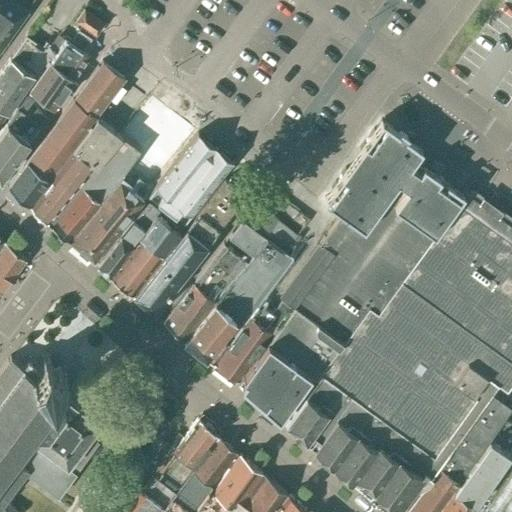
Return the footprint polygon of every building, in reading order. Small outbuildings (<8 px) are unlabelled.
[(0,0),(0,48),(28,10),(13,0),(0,0)] [(459,29),(484,0),(457,0),(444,16),(459,29)] [(142,27),(149,9),(138,5),(131,23),(142,27)] [(103,22),(84,9),(76,20),(95,34),(103,22)] [(401,43),(416,33),(405,18),(391,28),(401,43)] [(28,88),(45,101),(52,106),(70,81),(68,76),(85,51),(82,49),(91,37),(78,28),(70,40),(64,37),(49,59),(48,58),(28,88)] [(448,67),(464,36),(449,28),(432,59),(448,67)] [(34,72),(54,48),(56,47),(45,39),(41,44),(26,34),(10,55),(0,69),(0,119),(6,111),(7,111),(34,72)] [(245,50),(258,54),(262,43),(248,39),(245,50)] [(40,142),(7,184),(28,203),(57,167),(110,95),(125,74),(103,58),(87,78),(40,142)] [(345,105),(370,91),(359,72),(334,86),(345,105)] [(303,113),(307,89),(289,85),(284,109),(303,113)] [(314,128),(326,136),(345,106),(333,98),(314,128)] [(0,175),(40,124),(51,108),(52,106),(45,101),(41,108),(30,100),(23,111),(17,106),(0,128),(0,175)] [(255,125),(276,138),(283,127),(262,114),(255,125)] [(29,204),(46,220),(79,183),(83,178),(119,137),(121,135),(97,116),(29,204)] [(293,139),(308,157),(323,144),(307,126),(293,139)] [(446,194),(453,185),(373,127),(326,192),(345,206),(364,220),(401,169),(410,176),(396,195),(438,227),(457,202),(446,194)] [(233,159),(198,131),(148,195),(183,222),(233,159)] [(131,146),(119,137),(83,178),(105,195),(116,181),(107,174),(131,146)] [(155,152),(144,143),(125,168),(137,177),(155,152)] [(293,305),(238,381),(241,384),(278,417),(309,374),(316,379),(368,306),(375,311),(438,227),(396,195),(410,176),(401,169),(364,220),(345,206),(281,296),(293,305)] [(224,178),(207,200),(133,294),(153,311),(245,194),(224,178)] [(118,182),(116,181),(105,195),(106,196),(70,241),(93,260),(143,199),(119,180),(118,182)] [(100,201),(79,183),(46,220),(69,240),(100,201)] [(96,262),(108,272),(156,213),(156,212),(159,208),(148,200),(133,219),(132,218),(96,262)] [(243,216),(267,235),(285,249),(297,234),(255,201),(243,216)] [(368,306),(316,379),(284,422),(359,488),(383,509),(386,511),(398,511),(424,477),(427,479),(497,383),(506,389),(511,381),(511,241),(457,202),(438,227),(375,311),(368,306)] [(108,272),(107,273),(131,292),(180,231),(156,213),(108,272)] [(228,236),(252,254),(255,250),(267,235),(243,216),(228,236)] [(285,249),(267,235),(255,250),(252,254),(247,261),(232,279),(183,339),(205,357),(205,356),(213,363),(230,340),(232,337),(292,255),(285,249)] [(25,258),(5,240),(0,246),(0,291),(0,292),(25,258)] [(223,242),(162,320),(183,338),(231,279),(232,279),(247,261),(223,242)] [(262,300),(261,299),(249,314),(230,340),(214,363),(235,379),(270,330),(266,327),(269,322),(275,326),(289,306),(281,299),(272,311),(260,302),(262,300)] [(25,471),(47,487),(65,463),(31,437),(63,394),(68,387),(59,380),(65,371),(63,369),(65,367),(47,354),(45,356),(43,354),(36,363),(27,356),(22,364),(10,355),(0,367),(0,511),(17,511),(19,510),(4,499),(25,471)] [(98,420),(63,394),(31,437),(65,463),(88,432),(98,420)] [(436,511),(509,409),(489,394),(465,428),(445,458),(405,511),(436,511)] [(120,511),(155,511),(217,433),(198,416),(174,448),(164,441),(142,470),(149,475),(120,511)] [(88,432),(65,463),(47,487),(57,495),(75,470),(98,439),(88,432)] [(218,433),(172,494),(192,509),(208,487),(236,450),(218,433)] [(489,440),(453,490),(474,504),(509,453),(489,440)] [(171,493),(156,511),(223,511),(225,509),(230,511),(260,470),(239,452),(212,490),(208,487),(192,509),(172,494),(171,493)] [(510,471),(482,511),(481,511),(511,511),(511,467),(510,470),(510,471)] [(272,511),(287,492),(260,470),(230,511),(225,509),(223,511),(272,511)] [(453,490),(437,511),(468,511),(474,504),(453,490)] [(302,511),(305,508),(287,493),(273,511),(302,511)]
